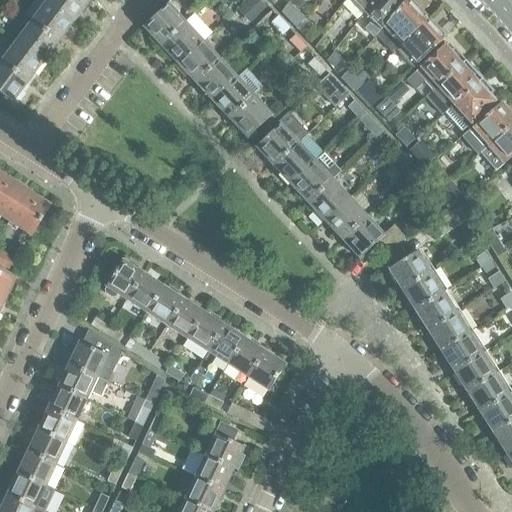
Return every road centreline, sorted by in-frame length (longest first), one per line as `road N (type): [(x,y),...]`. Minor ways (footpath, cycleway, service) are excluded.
road 1 (residential): [(340,351),(102,197)]
road 2 (residential): [(0,416),(102,197)]
road 3 (residential): [(477,511),(442,452),(340,351)]
road 4 (residential): [(25,148),(137,0)]
road 5 (residential): [(265,511),(340,351)]
